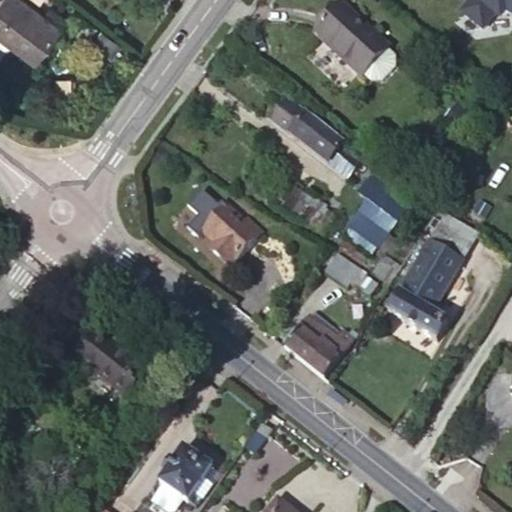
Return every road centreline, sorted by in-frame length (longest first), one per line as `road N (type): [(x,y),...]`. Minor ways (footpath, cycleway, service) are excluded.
road 1 (residential): [(439,511),(64,213)]
road 2 (tertiary): [(64,213),(225,0)]
